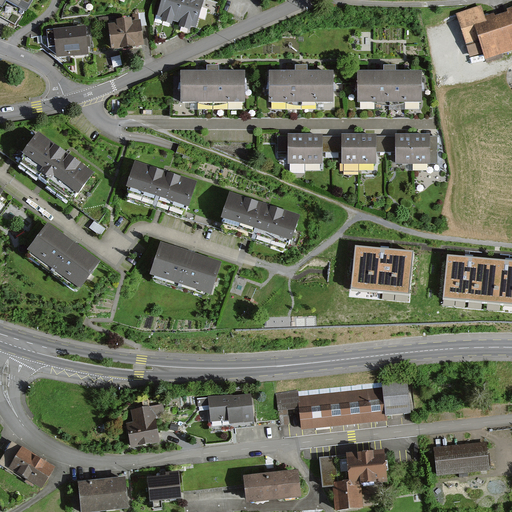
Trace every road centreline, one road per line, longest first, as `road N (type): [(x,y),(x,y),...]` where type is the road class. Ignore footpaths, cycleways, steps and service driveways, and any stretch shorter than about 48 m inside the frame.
road 1 (residential): [(27,429),(54,448),(104,461),(511,418)]
road 2 (residential): [(85,95),(115,124),(436,123)]
road 3 (secondary): [(186,369),(511,347)]
road 4 (residential): [(0,169),(109,252),(148,229),(245,261)]
road 5 (residential): [(85,95),(304,0)]
road 6 (secondary): [(21,352),(107,372),(186,369)]
road 7 (secondary): [(186,369),(25,337)]
road 8 (track): [(338,0),(479,0)]
